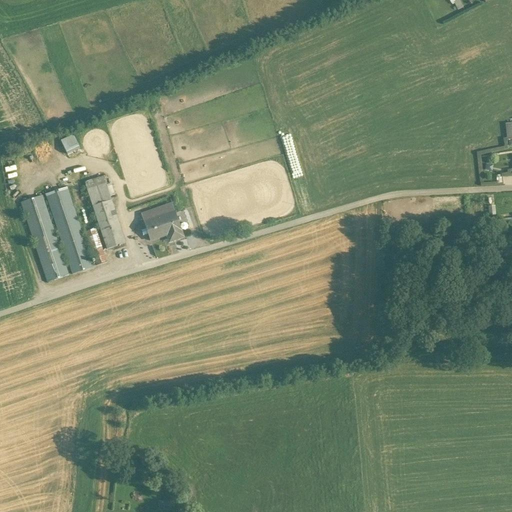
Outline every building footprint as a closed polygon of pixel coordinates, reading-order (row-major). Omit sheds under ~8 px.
[(75,135),(62,141),(66,152),(80,146),(75,135)] [(105,182),(86,188),(95,216),(114,210),(105,182)] [(107,263),(81,186),(71,190),(97,267),(107,263)] [(90,257),(67,188),(45,195),(68,264),(68,263),(72,275),(94,268),(90,257)] [(69,276),(42,196),(20,203),(47,284),(69,276)] [(141,213),(144,223),(175,212),(172,202),(141,213)] [(114,210),(95,216),(107,250),(126,244),(114,210)] [(506,224),(505,219),(492,220),(492,210),(484,210),(485,225),(506,224)] [(175,212),(144,223),(150,241),(172,234),(174,241),(183,238),(181,231),(175,212)] [(169,498),(158,498),(159,509),(172,509),(172,501),(169,501),(169,498)]
